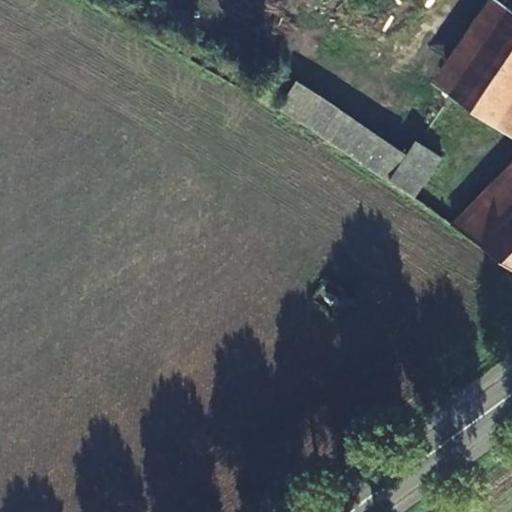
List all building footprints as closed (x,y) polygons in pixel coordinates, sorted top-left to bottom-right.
[(449,95),(507,7),(497,0),(487,0),(432,85),(449,95)] [(499,128),(511,108),(511,9),(507,7),(449,95),(499,128)] [(511,108),(499,128),(511,136),(511,108)] [(340,109),(321,137),(387,183),(406,155),(340,109)] [(415,141),(406,155),(387,183),(413,200),(441,159),(415,141)] [(511,165),(451,227),(511,268),(511,165)]
